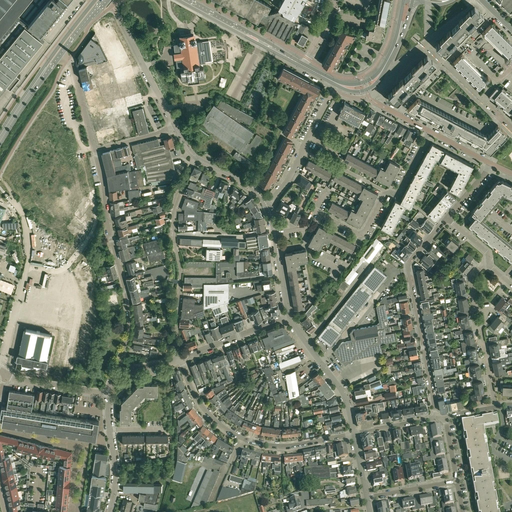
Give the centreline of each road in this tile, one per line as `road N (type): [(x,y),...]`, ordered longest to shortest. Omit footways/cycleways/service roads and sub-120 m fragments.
road 1 (residential): [(122,369),(128,303),(96,149)]
road 2 (residential): [(353,434),(283,446),(245,439),(199,403),(179,358)]
road 3 (residential): [(436,417),(408,262),(447,217)]
road 4 (residential): [(178,358),(173,211),(193,155)]
road 5 (residential): [(315,211),(364,232),(429,131)]
road 6 (secondary): [(177,0),(302,65)]
road 7 (unclassified): [(353,434),(342,392),(288,316)]
road 8 (secondary): [(302,65),(190,0)]
road 9 (residential): [(266,205),(330,94)]
road 10 (residential): [(174,123),(116,14)]
